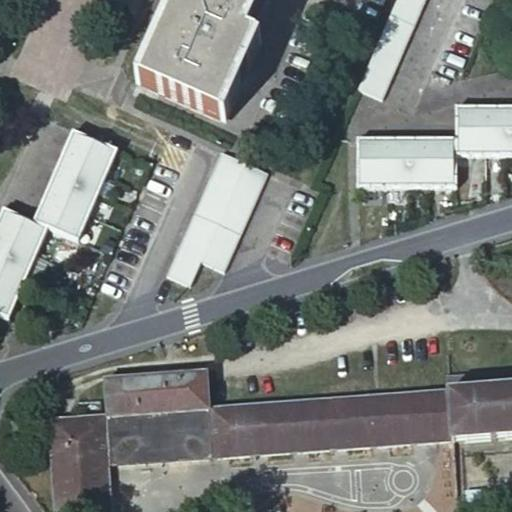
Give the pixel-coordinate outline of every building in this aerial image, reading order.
[(170,0),(134,83),(224,123),(259,44),(246,38),(262,0),(170,0)] [(424,0),(396,0),(359,101),(385,110),(424,0)] [(511,114),(460,117),(460,148),(361,151),(361,199),(461,197),(460,164),(511,162),(511,114)] [(79,245),(117,153),(71,134),(33,225),(2,212),(0,216),(0,319),(10,323),(48,231),(79,245)] [(227,276),(272,178),(225,157),(170,280),(193,290),(204,266),(227,276)] [(56,511),(111,511),(109,469),(455,447),(455,445),(511,441),(511,372),(449,376),(450,395),(210,411),(207,374),(106,381),(108,418),(50,423),(56,511)]
